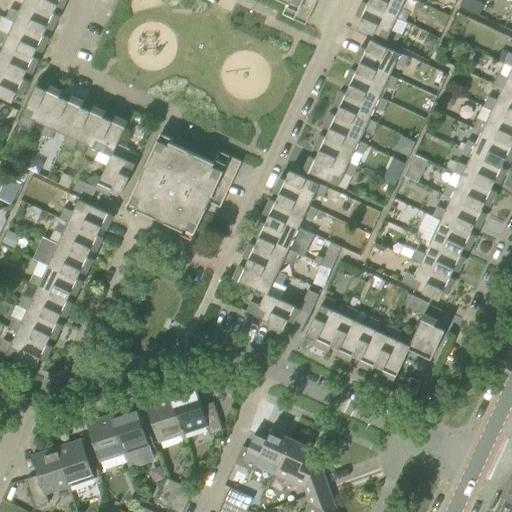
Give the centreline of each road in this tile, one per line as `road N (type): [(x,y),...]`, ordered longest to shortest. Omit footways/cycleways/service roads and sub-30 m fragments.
road 1 (residential): [(63,400),(144,227),(224,263),(343,0)]
road 2 (residential): [(239,150),(58,65),(89,0)]
road 3 (residential): [(421,440),(511,242)]
road 4 (residential): [(266,371),(205,354),(63,400)]
road 5 (residential): [(421,440),(266,371)]
road 6 (residential): [(201,511),(266,371)]
